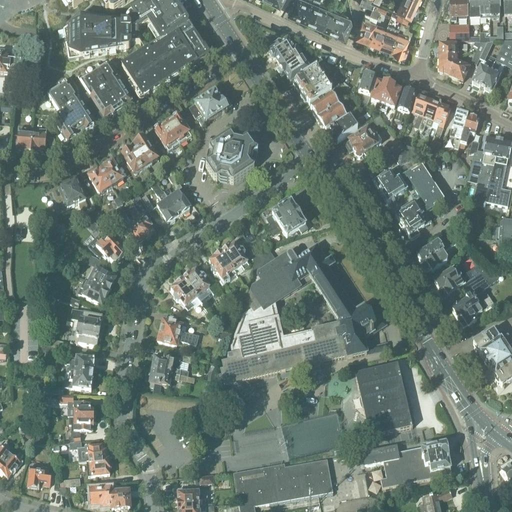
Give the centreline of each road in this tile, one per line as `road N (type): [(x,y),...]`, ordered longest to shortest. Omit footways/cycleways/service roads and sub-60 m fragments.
road 1 (residential): [(312,162),(141,277),(116,415),(122,446),(151,480),(152,511)]
road 2 (secondary): [(312,162),(466,407),(487,428)]
road 3 (residential): [(241,53),(62,170),(0,173)]
road 4 (residential): [(418,84),(228,4),(211,7)]
road 5 (unknown): [(208,201),(190,161),(218,127),(249,126),(265,164)]
road 6 (secondary): [(241,53),(312,162)]
